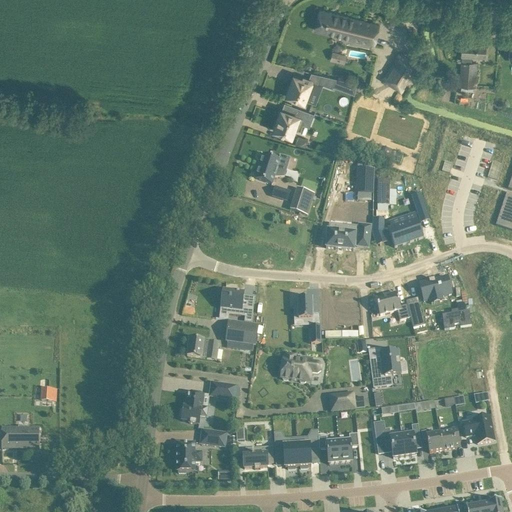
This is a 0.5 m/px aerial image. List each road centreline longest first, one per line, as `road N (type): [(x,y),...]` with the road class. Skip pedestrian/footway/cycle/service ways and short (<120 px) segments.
road 1 (tertiary): [(184,256),(281,0)]
road 2 (tertiary): [(143,480),(163,335),(184,256)]
road 3 (residential): [(184,256),(233,271),(362,282)]
road 4 (unknown): [(159,368),(242,381),(243,417),(302,411)]
road 5 (residential): [(362,282),(469,249),(511,254)]
road 6 (unclassified): [(143,480),(0,472)]
road 7 (unclassified): [(511,18),(374,0)]
road 8 (residential): [(266,501),(141,500)]
road 9 (residential): [(388,489),(266,501)]
